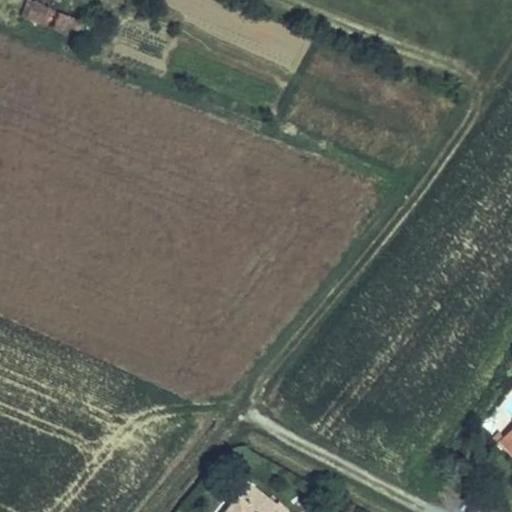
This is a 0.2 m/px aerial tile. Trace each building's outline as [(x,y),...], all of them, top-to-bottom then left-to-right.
[(42,24),(65,34),(72,19),(49,9),(42,24)] [(492,437),(497,442),(498,441),(502,437),(498,432),(492,437)] [(498,441),(511,457),(511,439),(507,433),(502,437),(498,441)] [(270,511),(276,505),(242,478),(231,492),(238,498),(226,511),(270,511)] [(288,511),(288,510),(279,501),(270,511),(288,511)]
